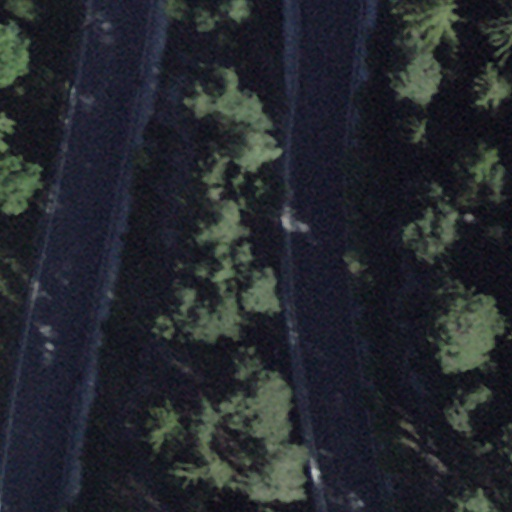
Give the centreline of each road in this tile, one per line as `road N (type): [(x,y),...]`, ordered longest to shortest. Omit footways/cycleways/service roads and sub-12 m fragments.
road 1 (tertiary): [(28,511),(120,0)]
road 2 (tertiary): [(329,0),(318,239),(328,354),(358,511)]
